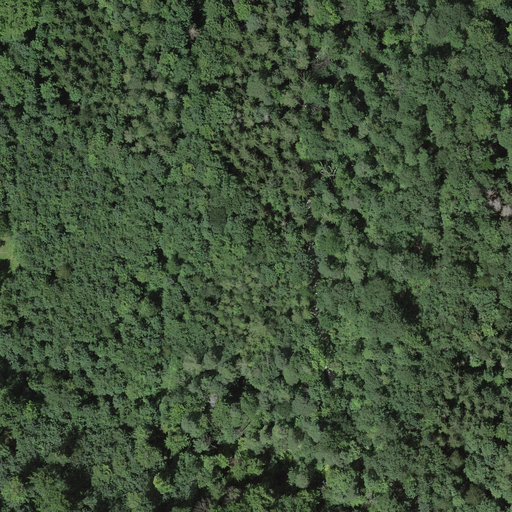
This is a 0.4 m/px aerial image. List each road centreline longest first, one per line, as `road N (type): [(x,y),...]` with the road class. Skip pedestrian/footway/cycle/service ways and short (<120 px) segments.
road 1 (track): [(420,511),(342,430),(313,304),(308,108),(337,0)]
road 2 (track): [(164,372),(170,231),(210,0)]
road 3 (track): [(40,0),(4,252)]
road 4 (track): [(480,252),(473,178),(511,104)]
